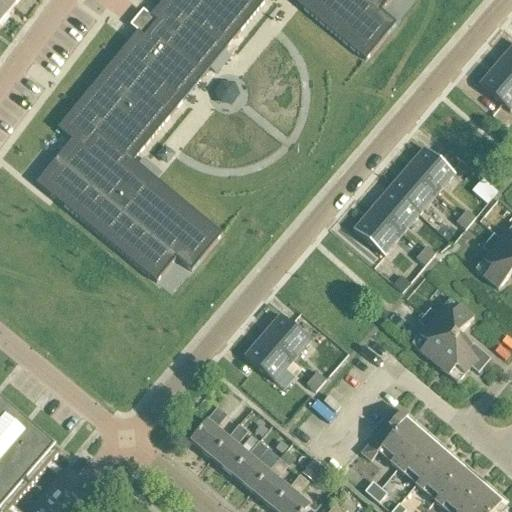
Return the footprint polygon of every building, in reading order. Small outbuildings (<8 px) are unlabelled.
[(0,0),(0,27),(14,11),(0,0)] [(0,0),(14,11),(22,0),(0,0)] [(393,0),(166,0),(150,21),(156,26),(143,41),(137,36),(57,133),(71,145),(36,188),(156,287),(176,263),(191,276),(222,239),(133,166),(269,0),(286,0),(365,65),(396,28),(381,15),(393,0)] [(511,51),(497,69),(511,82),(511,51)] [(511,82),(497,69),(479,90),(509,116),(511,112),(511,82)] [(423,153),(406,173),(437,201),(455,180),(423,153)] [(406,173),(388,194),(419,221),(437,201),(406,173)] [(388,194),(370,214),(402,242),(419,221),(388,194)] [(370,214),(352,235),(384,262),(402,242),(370,214)] [(466,215),(461,221),(470,229),(475,223),(466,215)] [(10,239),(18,228),(3,216),(0,219),(0,234),(8,241),(10,239)] [(461,221),(456,227),(465,235),(470,229),(461,221)] [(35,238),(20,226),(18,228),(10,239),(25,251),(35,238)] [(511,228),(499,243),(492,238),(481,251),(488,257),(474,274),(497,294),(511,277),(511,228)] [(426,252),(421,258),(430,266),(435,259),(426,252)] [(421,258),(416,264),(425,272),(430,266),(421,258)] [(38,337),(54,317),(26,295),(10,314),(38,337)] [(476,378),(489,364),(471,348),(470,350),(458,340),(473,323),(450,304),(436,320),(428,314),(417,327),(424,334),(410,349),(456,389),(470,373),(476,378)] [(280,320),(262,341),(292,367),(310,347),(280,320)] [(44,340),(61,355),(77,337),(60,322),(44,340)] [(262,341),(244,362),(274,388),(292,367),(262,341)] [(317,378),(311,384),(320,392),(326,386),(317,378)] [(311,384),(306,390),(315,398),(320,392),(311,384)] [(0,511),(12,511),(59,459),(0,408),(0,511)] [(217,414),(189,447),(210,464),(227,444),(215,434),(226,421),(217,414)] [(394,465),(418,438),(403,426),(407,422),(400,416),(387,431),(387,430),(386,430),(386,431),(361,459),(370,467),(381,453),(394,465)] [(238,431),(227,444),(210,464),(230,481),(247,461),(236,451),(247,438),(238,431)] [(438,456),(418,438),(394,465),(391,469),(404,480),(407,476),(415,483),(438,456)] [(259,447),(247,461),(230,481),(251,498),(268,478),(256,468),(267,455),(259,447)] [(435,500),(458,474),(438,456),(415,483),(419,486),(415,490),(423,496),(426,493),(435,500)] [(279,464),(268,478),(251,498),(267,511),(274,511),(288,495),(277,485),(288,472),(279,464)] [(314,488),(326,474),(313,464),(302,478),(314,488)] [(448,511),(461,511),(479,491),(458,474),(435,500),(432,504),(441,511),(443,511),(446,509),(448,511)] [(288,495),(274,511),(309,511),(298,502),(309,489),(300,482),(288,495)] [(372,488),(364,498),(371,504),(379,493),(372,488)] [(479,491),(461,511),(496,511),(499,509),(479,491)] [(379,493),(371,504),(378,510),(387,499),(379,493)]
